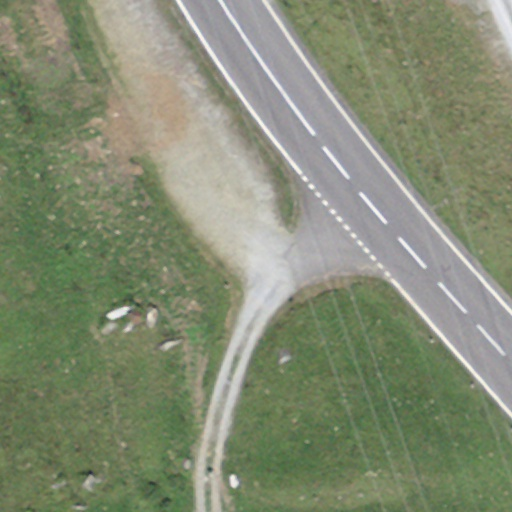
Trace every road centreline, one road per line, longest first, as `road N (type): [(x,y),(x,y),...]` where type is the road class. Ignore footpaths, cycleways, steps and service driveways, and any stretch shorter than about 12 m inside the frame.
road 1 (primary): [(511,364),(380,219),(218,0)]
road 2 (track): [(348,176),(331,224),(244,336),(214,414),(207,511)]
